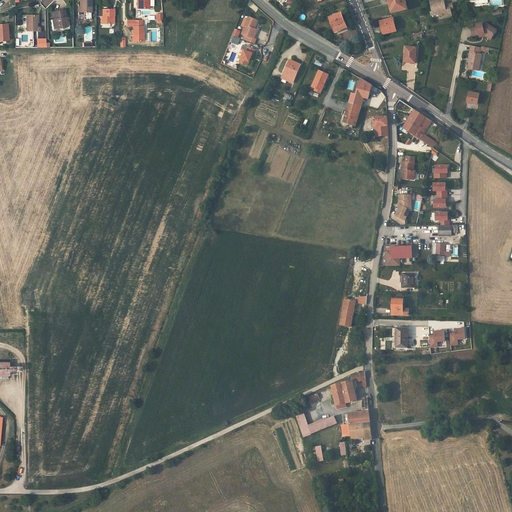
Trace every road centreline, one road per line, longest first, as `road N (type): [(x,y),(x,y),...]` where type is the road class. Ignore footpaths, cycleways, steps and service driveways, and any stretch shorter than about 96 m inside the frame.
road 1 (unclassified): [(0,491),(106,483),(369,365)]
road 2 (unclassified): [(369,365),(396,89)]
road 3 (track): [(19,491),(22,361),(0,344)]
road 4 (unclassified): [(381,511),(369,365)]
road 5 (tertiary): [(257,0),(289,28),(371,74)]
